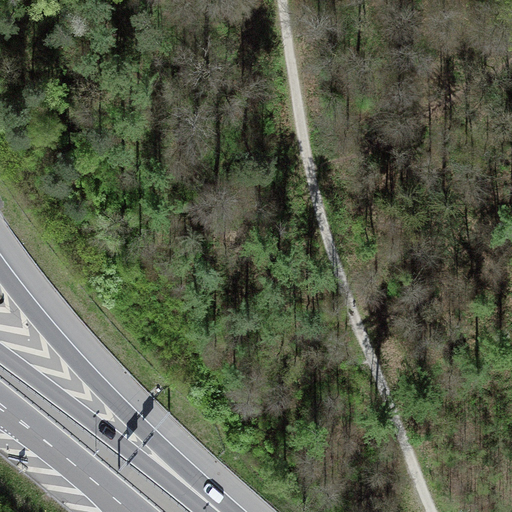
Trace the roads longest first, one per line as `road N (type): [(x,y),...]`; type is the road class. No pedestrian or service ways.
road 1 (track): [(282,0),(324,227),(433,511)]
road 2 (motorway): [(222,511),(0,269)]
road 3 (motorway): [(216,511),(0,352)]
road 4 (motorway): [(0,404),(129,511)]
